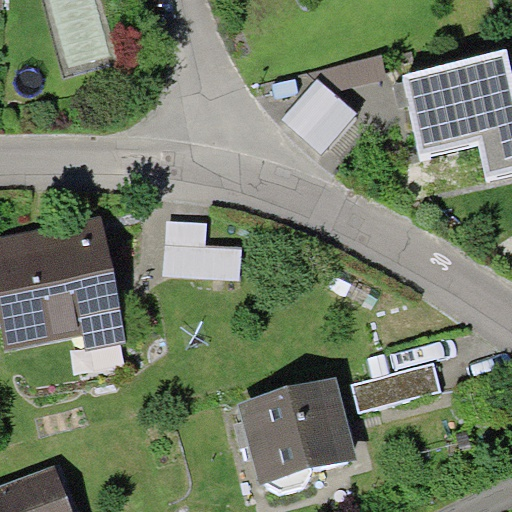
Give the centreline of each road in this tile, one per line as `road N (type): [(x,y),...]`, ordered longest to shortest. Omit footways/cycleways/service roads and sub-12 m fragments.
road 1 (residential): [(511,317),(324,204),(225,167)]
road 2 (residential): [(225,167),(162,157),(0,157)]
road 3 (residential): [(225,167),(184,0)]
